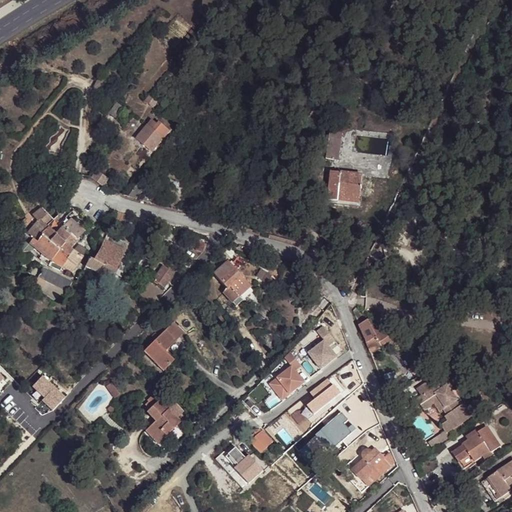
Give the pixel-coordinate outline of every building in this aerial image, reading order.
[(108,72),(96,80),(101,88),(113,79),(108,72)] [(101,88),(96,80),(93,88),(96,92),(101,88)] [(149,96),(145,101),(153,107),(157,102),(149,96)] [(116,103),(108,113),(115,118),(122,107),(116,103)] [(157,125),(151,121),(137,139),(152,152),(169,131),(159,123),(157,125)] [(343,134),(330,132),(326,159),(339,161),(343,134)] [(97,171),(91,178),(102,186),(107,179),(97,171)] [(328,201),(337,202),(338,193),(360,195),(362,175),(330,172),(328,201)] [(138,184),(128,197),(137,199),(146,187),(138,184)] [(338,193),(337,202),(359,204),(360,195),(338,193)] [(26,236),(32,240),(33,239),(36,242),(44,230),(48,227),(47,226),(53,220),(42,208),(33,216),(38,222),(26,236)] [(17,221),(22,218),(17,210),(12,213),(17,221)] [(117,213),(114,219),(121,221),(123,215),(117,213)] [(56,234),(52,239),(62,245),(69,249),(74,244),(77,240),(84,232),(70,219),(56,234)] [(56,234),(48,227),(44,230),(36,242),(33,239),(32,240),(30,243),(28,241),(27,242),(27,243),(20,245),(22,253),(30,252),(34,248),(41,253),(52,239),(56,234)] [(27,242),(18,234),(12,241),(18,247),(20,245),(27,243),(27,242)] [(52,239),(41,253),(51,261),(62,245),(52,239)] [(124,250),(104,240),(99,250),(93,260),(90,258),(85,267),(111,279),(113,273),(119,261),(124,250)] [(62,245),(51,261),(61,267),(73,251),(69,249),(62,245)] [(84,258),(73,251),(61,267),(72,273),(73,271),(75,272),(84,258)] [(126,263),(119,261),(113,273),(121,277),(126,263)] [(227,261),(213,274),(226,288),(223,293),(236,307),(243,300),(240,297),(250,287),(227,261)] [(147,270),(144,275),(163,288),(164,287),(171,293),(175,289),(177,287),(168,281),(173,273),(163,266),(158,274),(147,270)] [(43,267),(38,278),(46,282),(42,290),(41,292),(54,301),(54,300),(63,294),(66,295),(68,292),(67,292),(72,281),(43,267)] [(261,269),(256,277),(273,287),(277,280),(274,278),(261,269)] [(34,286),(42,290),(46,282),(38,278),(34,286)] [(358,323),(359,326),(370,320),(367,317),(358,323)] [(370,320),(359,326),(370,351),(380,345),(378,342),(389,336),(370,320)] [(170,325),(165,331),(175,341),(181,336),(170,325)] [(335,341),(324,327),(317,332),(324,342),(309,354),(321,370),(337,357),(328,346),(335,341)] [(175,341),(165,331),(143,352),(163,371),(168,366),(174,361),(165,352),(175,341)] [(378,342),(380,345),(391,339),(389,336),(378,342)] [(88,356),(91,359),(97,354),(93,350),(88,356)] [(301,366),(290,352),(285,358),(292,368),(270,385),(283,401),(304,383),(295,371),(301,366)] [(91,359),(102,369),(108,363),(97,354),(91,359)] [(408,370),(417,378),(430,371),(416,359),(408,370)] [(168,366),(163,371),(168,377),(173,372),(168,366)] [(328,380),(310,394),(316,400),(333,386),(328,380)] [(421,396),(417,400),(425,411),(434,404),(440,412),(443,410),(446,408),(450,413),(447,416),(444,417),(447,422),(441,426),(445,432),(446,434),(447,434),(474,416),(465,404),(464,405),(460,399),(458,400),(448,385),(442,390),(436,381),(425,383),(416,389),(421,396)] [(397,392),(400,397),(411,390),(408,384),(397,392)] [(113,385),(108,389),(114,398),(120,394),(113,385)] [(154,394),(165,406),(167,404),(156,392),(154,394)] [(155,421),(145,431),(158,444),(181,422),(177,418),(183,412),(171,400),(167,404),(165,406),(154,394),(147,401),(148,402),(144,405),(149,410),(146,412),(155,421)] [(111,405),(107,409),(111,413),(115,409),(111,405)] [(469,441),(452,453),(464,470),(482,457),(490,451),(492,453),(501,446),(487,426),(477,433),(478,434),(469,441)] [(254,433),(249,437),(251,440),(250,441),(260,452),(271,442),(260,429),(254,430),(254,433)] [(466,438),(469,441),(478,434),(477,433),(476,431),(466,438)] [(446,434),(445,432),(438,437),(442,443),(450,438),(447,434),(446,434)] [(442,443),(438,437),(428,443),(433,450),(442,443)] [(236,448),(225,458),(235,469),(235,470),(249,485),(264,471),(249,456),(246,459),(236,448)] [(357,467),(352,471),(361,481),(362,480),(369,487),(395,463),(391,453),(390,453),(386,455),(384,455),(382,456),(376,449),(372,452),(370,451),(367,451),(366,451),(364,452),(363,455),(363,458),(364,460),(357,467)] [(490,451),(482,457),(485,461),(493,455),(492,453),(490,451)] [(235,470),(235,469),(225,458),(222,454),(215,460),(243,490),(249,485),(235,470)] [(352,461),(342,470),(347,476),(352,471),(357,467),(352,461)] [(511,462),(488,478),(501,498),(511,490),(511,462)] [(92,470),(84,475),(92,488),(100,483),(92,470)] [(501,498),(488,478),(481,483),(494,503),(501,498)]
